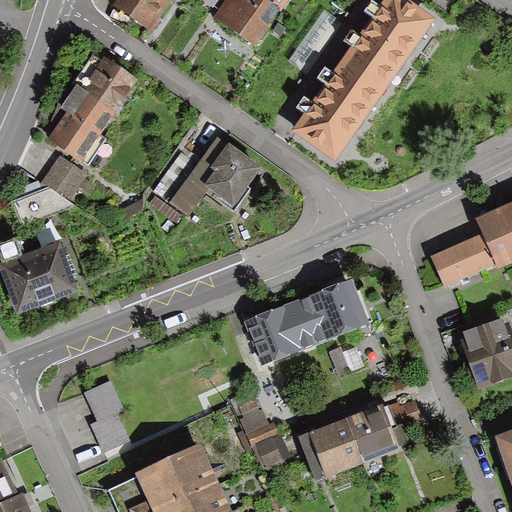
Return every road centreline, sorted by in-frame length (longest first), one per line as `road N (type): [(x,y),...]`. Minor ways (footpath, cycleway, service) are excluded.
road 1 (residential): [(12,367),(358,227)]
road 2 (residential): [(65,5),(324,182),(358,227)]
road 3 (residential): [(381,218),(492,511)]
road 4 (residential): [(0,157),(65,5)]
road 5 (residential): [(12,367),(76,511)]
road 6 (residential): [(381,218),(511,153)]
